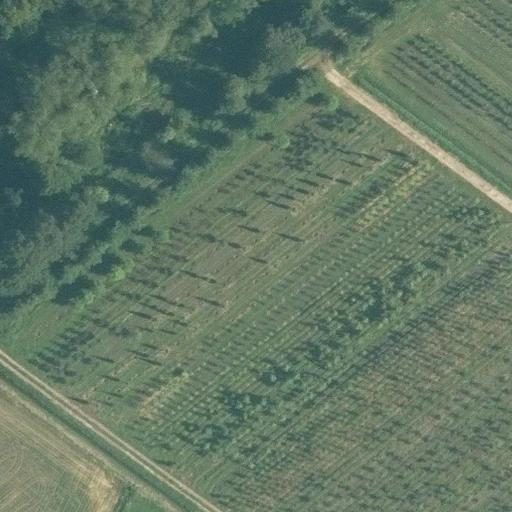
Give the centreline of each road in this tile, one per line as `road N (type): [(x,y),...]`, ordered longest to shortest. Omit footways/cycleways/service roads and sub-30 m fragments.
road 1 (track): [(386,0),(0,301)]
road 2 (track): [(214,511),(0,359)]
road 3 (track): [(511,205),(316,61)]
